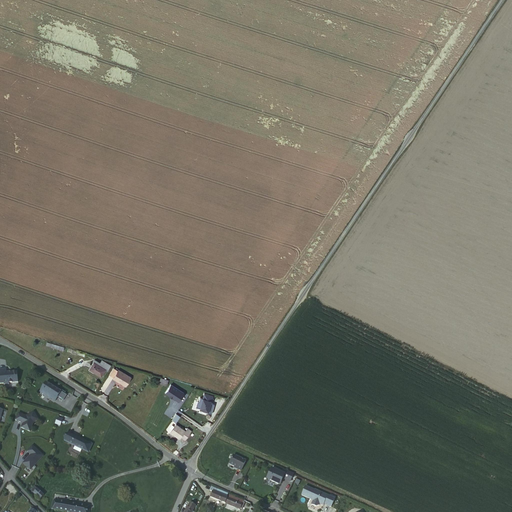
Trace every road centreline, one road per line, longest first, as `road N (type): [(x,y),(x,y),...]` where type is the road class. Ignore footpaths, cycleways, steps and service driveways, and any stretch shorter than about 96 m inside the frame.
road 1 (unclassified): [(500,0),(186,466)]
road 2 (unclassified): [(186,466),(0,339)]
